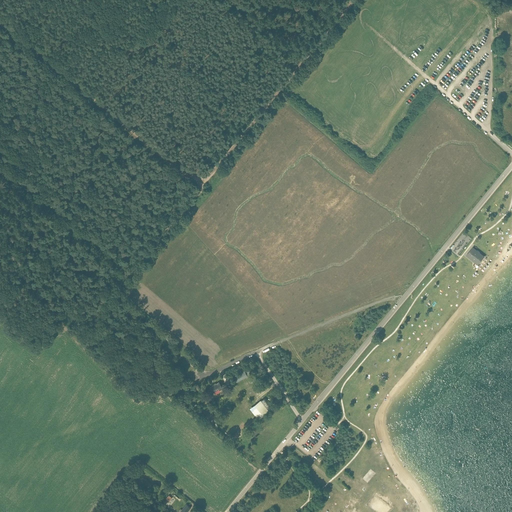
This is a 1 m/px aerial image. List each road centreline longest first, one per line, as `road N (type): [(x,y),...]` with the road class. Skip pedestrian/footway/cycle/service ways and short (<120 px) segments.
road 1 (track): [(357,0),(128,272)]
road 2 (track): [(203,187),(0,27)]
road 3 (residential): [(511,154),(365,24)]
road 4 (unclassified): [(402,300),(511,164)]
road 5 (unknown): [(493,137),(482,41),(469,43),(434,85)]
road 6 (unclassified): [(302,423),(402,300)]
road 7 (unclassified): [(257,352),(386,299),(402,300)]
